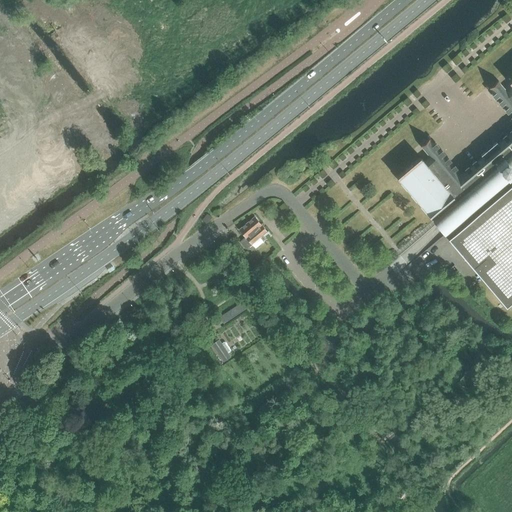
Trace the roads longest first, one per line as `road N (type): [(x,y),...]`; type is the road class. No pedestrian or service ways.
road 1 (primary): [(0,328),(184,199),(427,0)]
road 2 (primary): [(402,0),(175,186),(0,305)]
